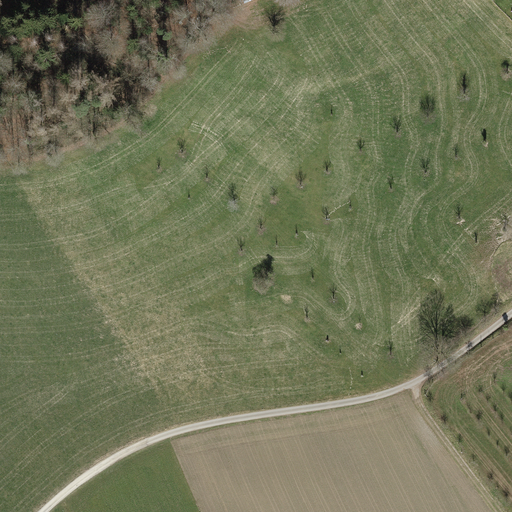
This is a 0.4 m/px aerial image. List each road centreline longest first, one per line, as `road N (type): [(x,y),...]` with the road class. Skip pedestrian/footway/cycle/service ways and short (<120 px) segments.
road 1 (track): [(511,312),(390,392),(163,435),(105,463),(42,511)]
road 2 (track): [(422,378),(422,409),(499,511)]
